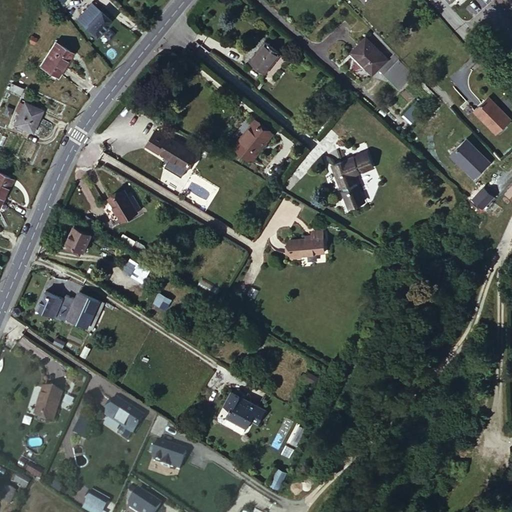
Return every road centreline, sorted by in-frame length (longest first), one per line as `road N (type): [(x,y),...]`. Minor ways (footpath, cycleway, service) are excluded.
road 1 (secondary): [(184,0),(75,140),(0,309)]
road 2 (unknown): [(0,312),(150,413)]
road 3 (residential): [(433,0),(511,91)]
